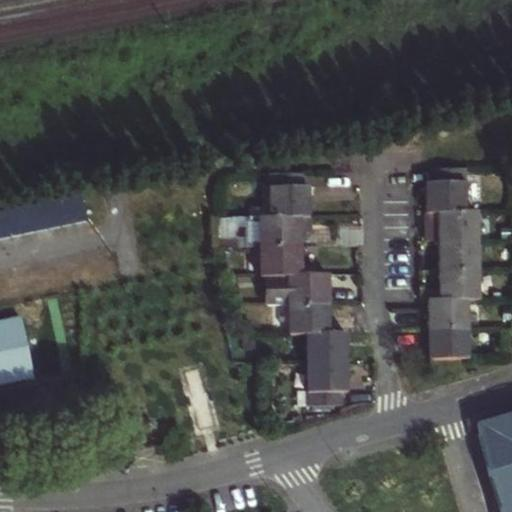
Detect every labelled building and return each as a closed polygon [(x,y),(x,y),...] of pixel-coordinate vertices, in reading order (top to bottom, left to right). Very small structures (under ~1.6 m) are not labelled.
[(436,214),(464,214),(464,171),(431,171),(431,185),(425,185),(425,191),(424,214),(436,214)] [(305,174),(271,174),(270,218),(300,218),(302,218),(311,218),(311,207),(311,187),(305,187),(305,174)] [(71,198),(0,210),(0,236),(75,222),(71,198)] [(464,214),(436,214),(436,232),(436,243),(477,243),(476,214),(464,214)] [(302,218),(300,218),(270,218),(262,218),(262,247),(301,247),(301,233),(302,218)] [(477,272),(477,243),(436,243),(436,261),(436,272),(477,272)] [(262,277),(277,277),(289,277),(301,276),(301,259),(301,247),(262,247),(262,277)] [(436,288),(437,301),(464,301),(478,301),(477,272),(436,272),(436,288)] [(301,276),(289,277),(289,305),(330,306),(330,291),(329,276),(301,276)] [(216,399),(191,279),(0,319),(0,383),(144,353),(156,412),(216,399)] [(426,331),(464,331),(464,301),(437,301),(426,301),(426,321),(426,331)] [(289,305),(289,334),(306,334),(315,334),(331,334),(330,318),(330,306),(289,305)] [(464,331),(426,331),(426,342),(426,360),(465,360),(464,331)] [(331,334),(315,334),(306,334),(306,365),(346,365),(345,348),(345,334),(331,334)] [(346,376),(346,365),(306,365),(306,407),(340,408),(340,393),(346,393),(346,376)] [(487,472),(498,511),(511,511),(511,411),(475,421),(487,472)]
